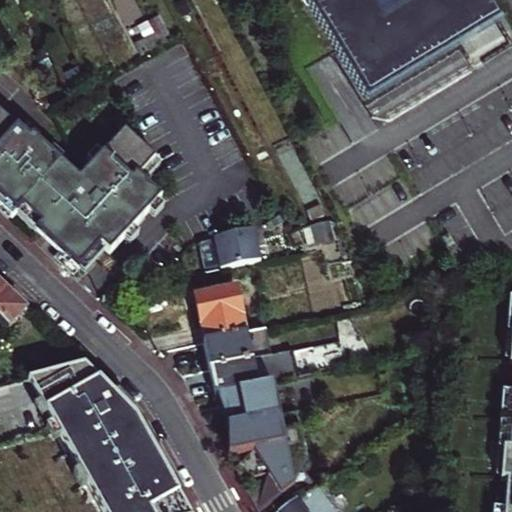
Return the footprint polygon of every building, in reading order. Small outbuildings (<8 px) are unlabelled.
[(303,0),(366,104),(484,33),(490,26),(492,21),(492,14),(490,7),(486,0),(303,0)] [(144,23),(151,36),(157,48),(169,41),(156,17),(144,23)] [(157,48),(151,36),(129,48),(135,59),(157,48)] [(159,161),(126,132),(83,182),(34,141),(0,114),(0,209),(15,223),(24,213),(42,229),(38,235),(83,275),(103,251),(113,260),(165,202),(143,181),(159,161)] [(200,247),(206,279),(259,268),(252,232),(211,240),(200,247)] [(25,314),(0,289),(0,325),(7,333),(25,314)] [(195,299),(203,341),(245,333),(237,291),(195,299)] [(265,329),(245,333),(203,341),(209,371),(271,358),(265,329)] [(511,511),(511,333),(510,339),(507,339),(505,359),(509,360),(508,361),(508,366),(511,365),(511,394),(508,450),(502,450),(501,456),(498,456),(496,476),(500,476),(500,477),(499,482),(505,483),(503,511),(511,511)] [(271,358),(209,371),(214,399),(273,387),(318,378),(313,350),(271,358)] [(141,423),(83,369),(35,382),(106,511),(189,511),(157,454),(141,423)] [(273,387),(214,399),(226,429),(227,460),(259,453),(265,479),(246,494),(256,511),(258,511),(292,488),(291,475),(304,463),(296,416),(280,418),(273,387)] [(508,450),(511,394),(501,394),(495,477),(500,477),(500,476),(496,476),(498,456),(501,456),(502,450),(508,450)] [(330,511),(314,491),(285,511),(330,511)]
